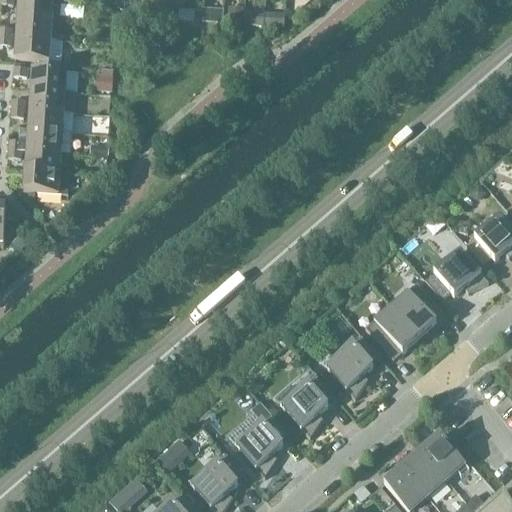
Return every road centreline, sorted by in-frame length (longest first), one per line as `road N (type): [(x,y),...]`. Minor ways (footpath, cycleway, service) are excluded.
road 1 (secondary): [(0,499),(511,53)]
road 2 (residential): [(283,511),(449,373)]
